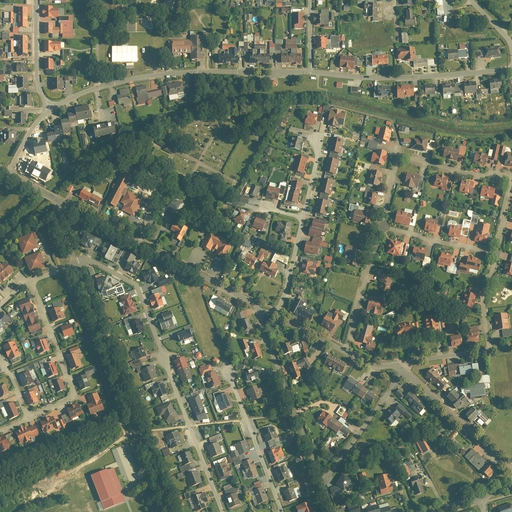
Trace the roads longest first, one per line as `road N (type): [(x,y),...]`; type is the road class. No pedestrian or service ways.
road 1 (residential): [(75,263),(89,261),(134,284),(222,511)]
road 2 (residential): [(169,511),(75,263)]
road 3 (residential): [(495,253),(507,181),(493,173),(397,156),(382,228)]
road 4 (residential): [(69,99),(170,74),(310,72)]
road 5 (residential): [(59,202),(261,311)]
road 6 (residential): [(310,72),(408,78),(511,68)]
road 7 (residential): [(261,311),(322,483)]
road 8 (residential): [(26,280),(72,390),(67,401),(28,418)]
road 9 (residential): [(403,371),(511,473)]
road 10 (residential): [(227,372),(279,511)]
road 11 (residential): [(322,483),(403,371)]
road 12 (residential): [(382,228),(344,352)]
